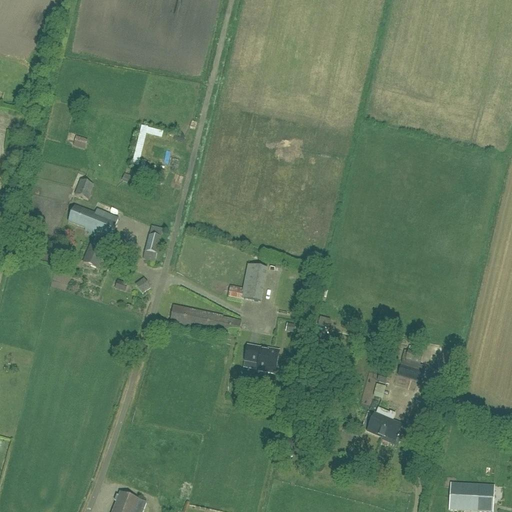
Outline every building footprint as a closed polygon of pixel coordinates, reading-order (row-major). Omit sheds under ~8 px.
[(161,139),(162,132),(140,127),(132,166),(138,167),(145,135),(161,139)] [(87,142),(76,139),(73,148),(84,152),(87,142)] [(138,190),(141,182),(132,179),(132,178),(123,176),(121,183),(129,185),(129,187),(138,190)] [(87,202),(93,187),(80,182),(74,197),(87,202)] [(88,236),(96,239),(106,243),(109,244),(118,222),(100,215),(100,214),(98,213),(96,216),(75,208),(68,224),(85,231),(85,233),(89,234),(88,236)] [(157,256),(163,232),(150,229),(145,253),(143,261),(155,264),(157,256)] [(102,251),(106,243),(96,239),(93,247),(91,246),(83,265),(97,271),(105,252),(102,251)] [(260,304),(267,271),(248,268),(244,291),(230,288),(228,298),(260,304)] [(135,286),(141,296),(150,289),(144,280),(135,286)] [(238,337),(241,323),(223,320),(223,318),(173,308),(170,325),(220,335),(220,333),(238,337)] [(318,328),(328,331),(330,322),(320,320),(318,328)] [(287,326),(285,333),(294,335),(296,328),(287,326)] [(247,346),(244,363),(256,365),(255,372),(275,376),(279,353),(262,349),(247,346)] [(419,367),(422,355),(407,352),(404,364),(419,367)] [(395,374),(419,381),(422,370),(399,363),(395,374)] [(382,399),(385,387),(376,385),(373,397),(382,399)] [(445,404),(448,392),(449,389),(437,386),(433,401),(445,404)] [(439,415),(441,406),(426,402),(424,410),(418,436),(431,439),(432,433),(433,434),(438,414),(439,415)] [(394,447),(401,427),(375,416),(368,434),(383,440),(382,442),(394,447)] [(448,511),(492,511),(494,488),(450,485),(448,511)] [(143,511),(146,505),(120,495),(113,511),(143,511)]
